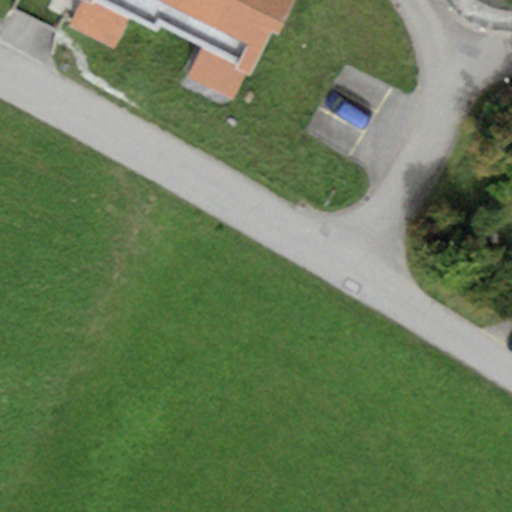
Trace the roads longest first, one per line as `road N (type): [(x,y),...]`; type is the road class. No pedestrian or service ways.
road 1 (unclassified): [(351,280),(0,88)]
road 2 (residential): [(351,280),(436,112),(439,55),(415,0)]
road 3 (unclassified): [(511,380),(351,280)]
